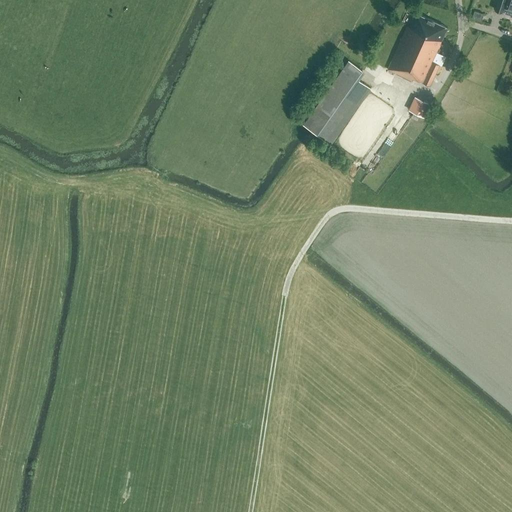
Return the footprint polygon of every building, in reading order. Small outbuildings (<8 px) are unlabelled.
[(511,0),(498,0),(495,9),(511,14),(511,0)] [(475,10),(472,18),(482,21),(484,13),(475,10)] [(408,25),(388,69),(413,80),(414,78),(431,85),(440,64),(433,61),(441,45),(440,44),(448,27),(415,12),(409,26),(408,25)] [(493,16),(485,13),(482,20),(491,23),(493,16)] [(315,107),(303,125),(331,143),(371,87),(357,77),(363,69),(349,59),(315,107)] [(432,103),(421,97),(414,110),(425,115),(432,103)]
